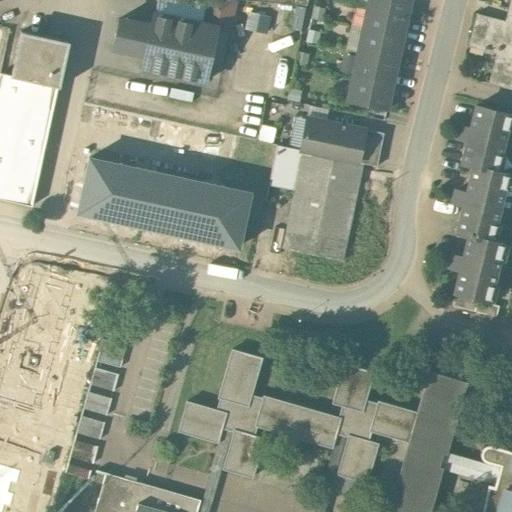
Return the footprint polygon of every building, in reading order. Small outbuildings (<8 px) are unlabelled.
[(235,0),(207,0),(203,25),(216,28),(229,31),(235,0)] [(410,0),(368,0),(367,6),(407,15),(410,0)] [(407,15),(367,6),(362,30),(402,38),(407,15)] [(248,11),(246,29),(269,31),(271,14),(248,11)] [(203,25),(154,14),(151,25),(119,18),(112,50),(144,57),(142,68),(204,82),(211,48),(216,28),(203,25)] [(504,22),(476,14),(468,47),(470,47),(470,46),(496,53),(488,83),(511,89),(511,25),(504,23),(504,22)] [(229,31),(216,28),(211,48),(225,51),(229,31)] [(402,38),(362,30),(357,53),(397,62),(402,38)] [(69,42),(21,32),(11,76),(58,86),(58,88),(59,88),(69,42)] [(397,62),(357,53),(352,77),(392,85),(397,62)] [(11,76),(0,73),(0,199),(32,206),(58,88),(58,86),(11,76)] [(392,85),(352,77),(347,101),(387,110),(392,85)] [(473,166),(496,171),(510,114),(476,106),(470,128),(459,126),(456,138),(467,141),(462,163),(473,166)] [(365,130),(306,117),(299,150),(358,162),(365,130)] [(383,133),(365,130),(358,162),(377,167),(383,133)] [(252,196),(91,159),(80,206),(241,243),(252,196)] [(269,262),(349,279),(370,176),(290,160),(269,262)] [(468,236),(491,240),(508,173),(496,171),(473,166),(467,193),(455,190),(452,202),(463,205),(457,233),(468,236)] [(491,240),(468,236),(463,257),(452,255),(449,267),(460,270),(454,292),(488,301),(503,243),(491,240)] [(6,364),(0,385),(0,394),(33,404),(36,392),(42,394),(54,352),(49,351),(52,338),(57,340),(60,329),(55,327),(58,316),(63,318),(67,306),(62,304),(65,293),(70,295),(73,284),(33,272),(30,282),(35,283),(31,296),(27,294),(24,305),(28,306),(24,319),(20,317),(17,327),(21,329),(18,341),(13,340),(10,350),(13,351),(9,364),(6,364)] [(477,300),(455,295),(452,306),(474,311),(477,300)] [(499,306),(477,300),(474,311),(496,317),(499,306)] [(126,346),(102,339),(96,361),(120,368),(126,346)] [(260,358),(230,350),(217,397),(219,398),(216,409),(186,401),(178,430),(216,441),(221,426),(232,429),(222,468),(252,476),(263,437),(253,434),(255,425),(331,447),(335,432),(347,435),(336,473),(366,482),(377,443),(368,440),(370,431),(408,442),(417,412),(377,401),(377,403),(365,400),(373,372),(344,364),(333,403),(342,406),(339,417),(263,396),(263,398),(250,394),(260,358)] [(118,374),(94,368),(89,385),(113,392),(118,374)] [(417,412),(408,442),(388,511),(429,511),(466,382),(428,371),(417,412)] [(111,398),(87,392),(82,409),(106,416),(111,398)] [(104,422),(80,416),(75,433),(99,439),(104,422)] [(312,511),(209,511),(222,468),(232,429),(221,426),(216,441),(200,499),(196,511),(325,511),(336,473),(347,435),(335,432),(331,447),(312,511)] [(97,446),(73,439),(69,457),(92,463),(97,446)] [(511,511),(511,450),(489,444),(486,445),(484,446),(483,447),(481,449),(480,451),(480,453),(480,455),(481,458),(483,460),(485,461),(499,465),(493,485),(487,484),(480,511),(511,511)] [(90,470),(67,463),(64,472),(88,479),(90,470)] [(0,511),(2,511),(4,505),(9,506),(13,494),(7,492),(11,481),(16,483),(19,472),(0,466),(0,511)] [(196,511),(200,499),(106,473),(94,511),(196,511)]
